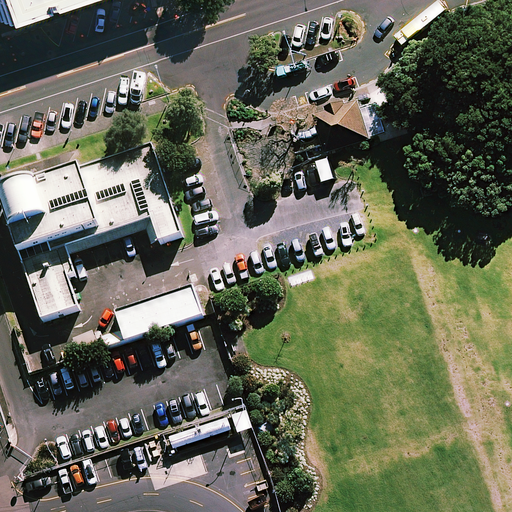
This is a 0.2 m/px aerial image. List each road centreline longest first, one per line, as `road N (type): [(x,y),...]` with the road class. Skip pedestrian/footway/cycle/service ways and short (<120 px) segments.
road 1 (tertiary): [(273,3),(0,93)]
road 2 (unclassified): [(216,511),(177,495),(140,492),(54,511)]
